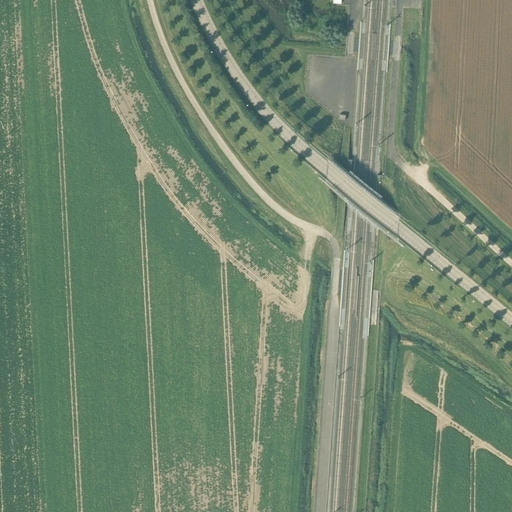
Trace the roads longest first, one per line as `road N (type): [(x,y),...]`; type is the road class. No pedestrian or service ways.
road 1 (tertiary): [(511,321),(279,127),(228,61),(196,0)]
road 2 (track): [(373,325),(361,511)]
road 3 (track): [(390,135),(375,290)]
